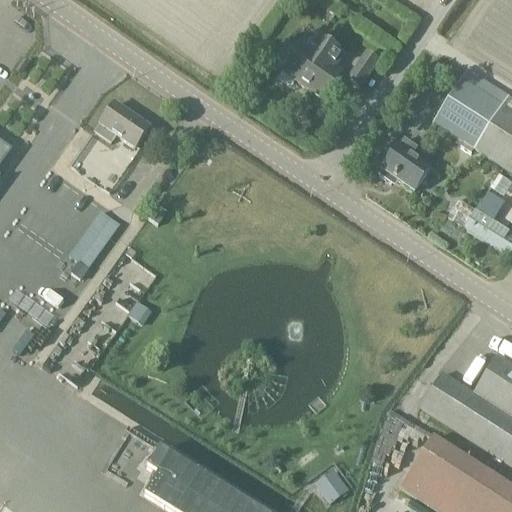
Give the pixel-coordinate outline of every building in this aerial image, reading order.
[(341,74),(335,71),(345,57),(315,36),(305,50),(300,45),(295,51),(290,48),(284,49),(277,59),(278,64),(284,68),(280,73),(322,102),(341,74)] [(359,90),(378,63),(366,54),(347,81),(359,90)] [(460,82),(431,126),(472,152),(501,172),(511,178),(511,101),(507,98),(467,73),(460,82)] [(115,140),(133,153),(149,130),(113,106),(93,136),(110,147),(115,140)] [(0,511),(0,190),(28,153),(0,132),(0,511)] [(430,171),(396,148),(380,172),(381,173),(378,178),(390,187),(393,181),(414,195),(430,171)] [(458,202),(445,220),(511,263),(511,236),(492,223),(503,205),(487,194),(475,213),(458,202)] [(511,371),(496,361),(473,397),(441,377),(419,411),(511,470),(511,371)] [(432,440),(400,491),(418,502),(450,451),(433,440),(432,440)] [(450,451),(418,502),(433,511),(435,511),(467,462),(450,451)] [(467,462),(435,511),(458,511),(484,473),(467,462)] [(313,483),(329,506),(349,492),(333,469),(313,483)] [(484,473),(458,511),(482,511),(501,484),(484,473)] [(511,490),(501,484),(482,511),(505,511),(511,502),(511,490)]
